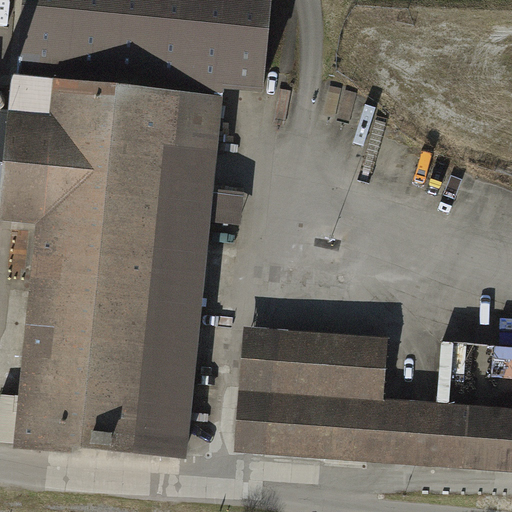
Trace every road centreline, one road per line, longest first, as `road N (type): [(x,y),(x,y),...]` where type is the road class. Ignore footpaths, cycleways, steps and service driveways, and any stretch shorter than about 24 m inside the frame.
road 1 (residential): [(0,469),(398,511)]
road 2 (unknown): [(223,494),(237,381),(263,272),(307,178)]
